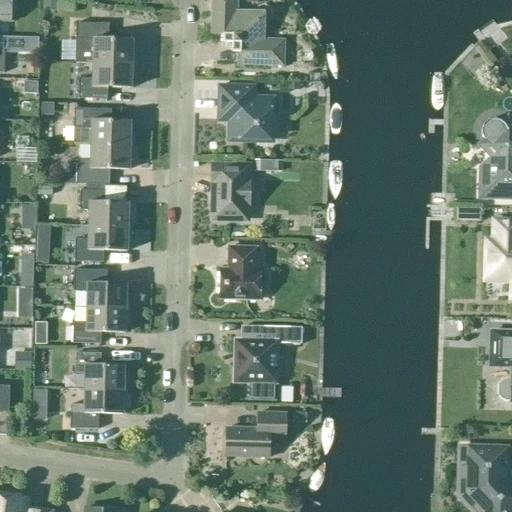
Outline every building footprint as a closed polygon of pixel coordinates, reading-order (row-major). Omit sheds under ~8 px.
[(0,0),(0,22),(12,22),(12,0),(0,0)] [(234,0),(212,0),(212,35),(222,35),(222,43),(226,43),(231,49),(231,52),(239,52),(239,63),(281,64),(281,42),(263,42),(263,32),(262,24),(252,14),(244,11),(234,11),(234,0)] [(92,64),(135,65),(135,50),(131,50),(131,40),(107,40),(108,24),(75,23),(74,63),(92,64)] [(134,79),(135,65),(92,64),(92,79),(78,79),(78,99),(106,100),(107,88),(130,89),(130,79),(134,79)] [(253,98),(253,87),(218,87),(217,110),(220,111),(219,119),(228,119),(227,142),(245,142),(245,139),(265,140),(269,136),(269,116),(272,116),(273,99),(253,98)] [(110,110),(73,109),(72,144),(90,145),(133,146),(133,132),(129,132),(129,122),(110,121),(110,110)] [(511,124),(507,119),(504,122),(502,121),(501,120),(500,119),(497,119),(496,118),(494,118),(492,118),(490,119),(489,119),(487,120),(486,121),(484,122),(483,124),(482,125),(482,126),(481,128),(481,129),(480,131),(480,133),(481,135),(481,137),(482,139),(483,140),(484,142),(481,145),(493,157),(481,169),(481,196),(511,196),(511,124)] [(133,146),(90,145),(89,161),(76,160),(75,185),(108,185),(109,170),(128,171),(128,160),(132,161),(133,146)] [(36,150),(27,150),(27,163),(36,163),(36,150)] [(270,161),(255,161),(255,172),(270,172),(270,161)] [(246,168),(212,167),(212,181),(214,181),(213,187),(216,191),(217,195),(213,199),(213,219),(245,220),(245,206),(249,202),(249,185),(246,182),(246,168)] [(52,186),(39,186),(38,196),(52,197),(52,186)] [(88,211),(88,227),(131,228),(131,213),(127,213),(127,203),(104,203),(104,191),(79,191),(79,211),(88,211)] [(33,207),(23,206),(23,224),(33,225),(33,207)] [(511,220),(493,220),(492,241),(486,241),(485,279),(510,280),(510,300),(511,300),(511,220)] [(131,228),(88,227),(87,240),(74,240),(73,262),(102,263),(102,251),(126,252),(126,242),(130,242),(131,228)] [(256,248),(228,248),(227,264),(229,264),(229,270),(219,269),(219,300),(259,301),(260,271),(256,270),(256,248)] [(86,293),(86,309),(128,309),(129,295),(125,295),(125,285),(106,285),(106,271),(73,271),(72,293),(86,293)] [(31,290),(19,290),(19,299),(31,299),(31,290)] [(128,309),(86,309),(86,324),(72,324),(72,344),(100,345),(101,333),(124,334),(124,324),(128,324),(128,309)] [(304,328),(244,327),(243,342),(235,342),(234,382),(250,382),(250,402),(274,402),(275,344),(304,344),(304,328)] [(509,402),(511,402),(511,331),(491,331),(489,366),(510,367),(510,379),(505,379),(501,381),(498,384),(498,394),(501,398),(505,400),(509,400),(509,402)] [(31,353),(14,352),(14,371),(31,372),(31,353)] [(84,374),(84,390),(126,391),(127,376),(123,376),(123,366),(99,366),(100,354),(75,354),(74,374),(84,374)] [(0,386),(0,412),(8,413),(9,386),(0,386)] [(126,391),(84,390),(83,405),(70,405),(69,429),(97,430),(98,415),(122,415),(122,405),(126,405),(126,391)] [(256,429),(225,428),(224,457),(268,458),(268,440),(284,440),(285,414),(257,413),(256,429)] [(306,414),(294,414),(293,423),(305,423),(306,414)] [(472,449),(471,478),(469,478),(468,479),(465,479),(464,480),(462,481),(461,482),(459,484),(458,485),(457,487),(457,489),(457,491),(457,492),(457,494),(458,496),(458,498),(460,500),(461,501),(462,502),(463,502),(465,503),(468,504),(470,504),(471,504),(474,503),(476,503),(477,502),(478,501),(479,500),(490,511),(509,511),(511,509),(511,487),(508,483),(510,481),(506,472),(503,472),(504,450),(472,449)] [(19,499),(0,495),(0,511),(39,511),(18,508),(19,499)]
